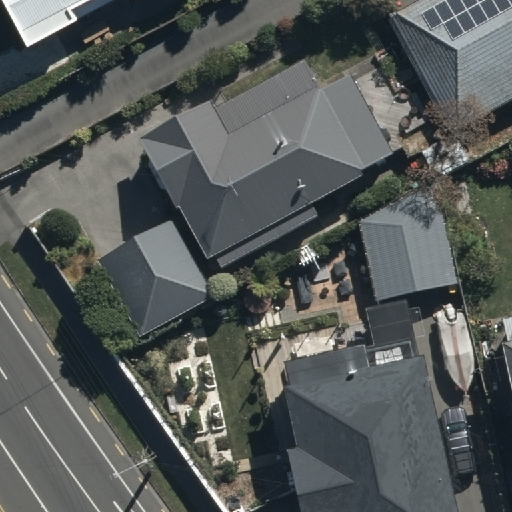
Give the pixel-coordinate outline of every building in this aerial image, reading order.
[(13,0),(35,40),(108,0),(13,0)] [(511,0),(410,0),(380,17),(408,66),(442,130),(511,92),(511,0)] [(299,47),(138,136),(207,260),(368,171),(399,154),(350,66),(319,83),(299,47)] [(379,302),(458,284),(438,199),(359,217),(379,302)] [(96,255),(141,335),(214,294),(170,214),(96,255)] [(511,334),(490,339),(511,433),(511,334)] [(458,511),(421,350),(280,382),(309,511),(458,511)]
